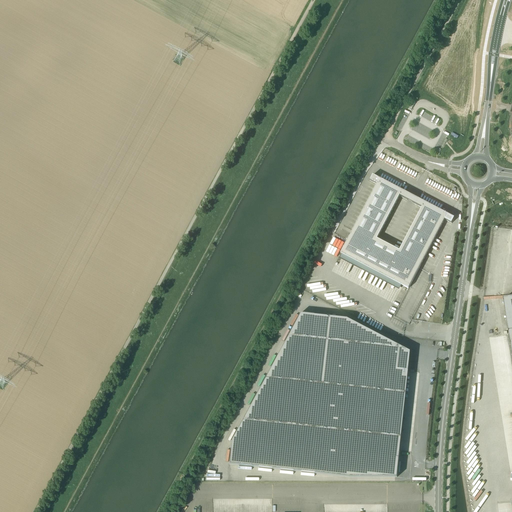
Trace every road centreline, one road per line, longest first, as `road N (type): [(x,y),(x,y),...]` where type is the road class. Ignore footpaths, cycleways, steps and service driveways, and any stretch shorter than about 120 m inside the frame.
road 1 (unclassified): [(35,511),(314,0)]
road 2 (tertiary): [(438,511),(469,228)]
road 3 (unclassified): [(459,0),(382,139)]
